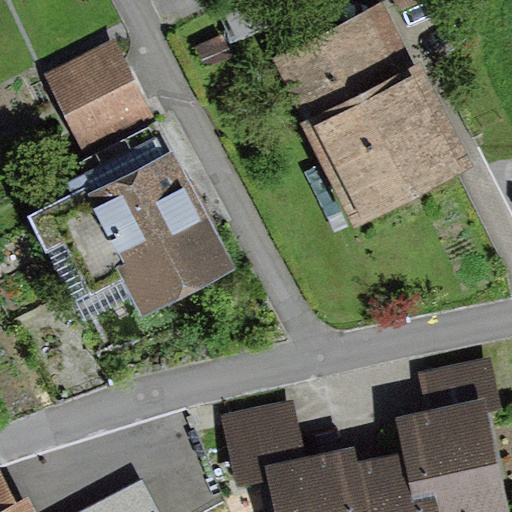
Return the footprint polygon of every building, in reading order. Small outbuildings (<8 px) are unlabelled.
[(363,204),(451,160),(410,79),(392,88),(360,26),(290,62),(363,204)] [(206,66),(232,51),(220,32),(195,46),(206,66)] [(139,129),(147,125),(108,48),(56,74),(95,151),(139,129)] [(158,167),(139,129),(95,151),(90,154),(110,193),(57,220),(66,238),(71,236),(96,284),(131,266),(147,298),(219,262),(167,162),(158,167)] [(485,364),(426,377),(434,417),(477,407),(493,404),(485,364)] [(235,449),(294,436),(287,407),(229,419),(235,449)] [(434,417),(406,423),(413,457),(416,456),(427,511),(472,511),(474,510),(498,505),(477,407),(434,417)] [(300,465),(294,436),(235,449),(241,478),(276,470),(300,465)] [(350,470),(347,455),(300,465),(276,470),(284,511),(356,511),(347,471),(350,470)] [(427,511),(416,456),(413,457),(350,470),(347,471),(356,511),(427,511)] [(137,511),(145,484),(99,472),(87,511),(137,511)] [(10,511),(0,492),(0,511),(10,511)]
